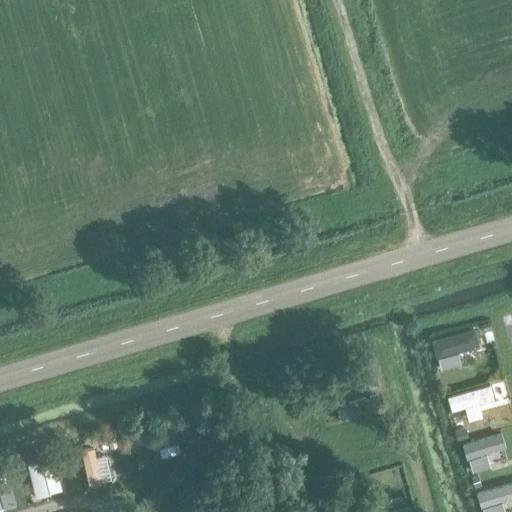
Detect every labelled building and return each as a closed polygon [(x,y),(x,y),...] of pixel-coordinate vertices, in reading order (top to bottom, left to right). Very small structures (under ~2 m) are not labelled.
[(443,356),(449,384),(472,379),(466,351),(443,356)] [(511,374),(500,378),(508,402),(511,400),(511,374)] [(171,425),(176,449),(197,445),(193,421),(171,425)] [(462,426),(454,429),(457,439),(465,436),(462,426)] [(128,439),(118,441),(120,448),(130,446),(128,439)] [(455,448),(461,471),(484,465),(478,442),(455,448)] [(102,462),(119,459),(118,450),(100,452),(102,462)] [(73,452),(65,453),(68,465),(76,463),(73,452)] [(194,452),(185,455),(187,461),(196,458),(194,452)] [(0,497),(9,495),(2,471),(0,471),(0,497)] [(477,475),(470,477),(473,486),(480,484),(477,475)] [(162,495),(173,511),(174,511),(193,499),(181,482),(162,495)] [(138,511),(168,511),(157,497),(138,511)]
